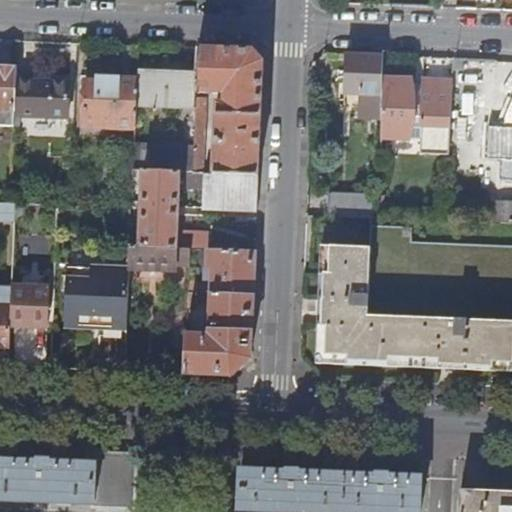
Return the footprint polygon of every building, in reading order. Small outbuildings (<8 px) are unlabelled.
[(200,48),(199,75),(198,93),(226,94),(225,102),(217,102),(217,108),(212,108),(211,120),(217,120),(214,173),(259,175),(264,62),(254,50),(200,48)] [(382,117),(383,77),(384,55),(347,54),(346,94),(361,94),(361,117),(382,117)] [(0,125),(15,127),(16,115),(17,80),(18,69),(0,67),(0,125)] [(138,105),(197,108),(197,98),(198,93),(199,75),(139,72),(139,80),(138,105)] [(383,77),(382,117),(381,138),(421,140),(421,153),(450,155),(453,80),(424,79),(424,84),(423,89),(414,89),(413,83),(412,78),(383,77)] [(137,128),(138,105),(139,80),(99,79),(99,82),(88,81),(86,126),(137,128)] [(71,82),(17,80),(16,115),(69,118),(71,82)] [(197,108),(195,146),(194,172),(204,173),(207,99),(197,98),(197,108)] [(195,146),(136,144),(135,170),(194,172),(195,146)] [(502,207),(511,207),(511,156),(505,157),(502,207)] [(259,175),(214,173),(204,173),(194,172),(135,170),(133,208),(131,245),(191,248),(207,249),(208,239),(178,237),(180,180),(185,180),(185,188),(204,188),(204,208),(257,211),(259,175)] [(330,217),(378,219),(379,196),(330,195),(330,217)] [(17,203),(12,203),(0,202),(0,219),(16,221),(17,203)] [(191,248),(131,245),(131,269),(130,280),(190,283),(190,281),(191,248)] [(511,326),(369,320),(372,248),(333,247),(331,276),(327,275),(325,328),(330,328),(329,357),(350,359),(350,363),(392,365),(392,359),(440,362),(440,366),(494,368),(494,364),(511,364),(511,326)] [(190,281),(190,283),(189,305),(199,306),(200,299),(213,301),(212,323),(207,322),(206,329),(212,329),(211,336),(188,335),(187,374),(235,376),(251,360),(255,251),(209,249),(208,268),(214,268),(213,292),(198,292),(199,281),(190,281)] [(66,331),(128,334),(130,280),(131,269),(68,266),(66,331)] [(23,286),(13,286),(12,326),(49,328),(50,288),(40,287),(41,282),(24,281),(23,286)] [(0,285),(0,346),(11,347),(12,326),(13,286),(0,285)] [(96,465),(95,503),(134,505),(136,459),(96,457),(96,465)] [(0,498),(95,503),(96,465),(53,463),(53,459),(38,459),(38,463),(0,461),(0,498)] [(287,473),(243,471),(241,509),(318,511),(421,511),(423,478),(392,477),(392,473),(377,472),(377,476),(302,473),(302,469),(287,468),(287,473)] [(461,511),(511,511),(511,493),(462,492),(461,511)]
